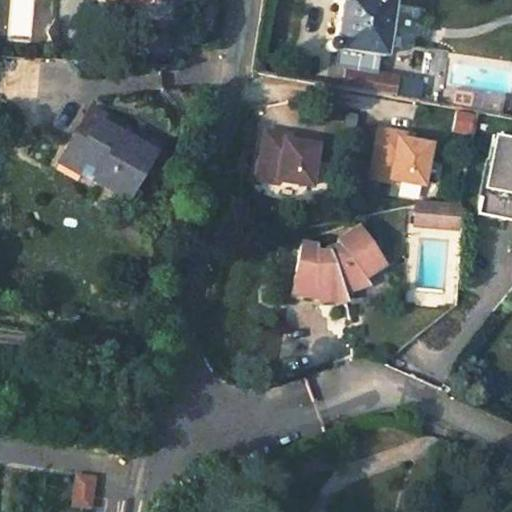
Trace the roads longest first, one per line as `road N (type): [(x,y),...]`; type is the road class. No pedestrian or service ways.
road 1 (tertiary): [(242,0),(134,511)]
road 2 (unknown): [(0,442),(144,463)]
